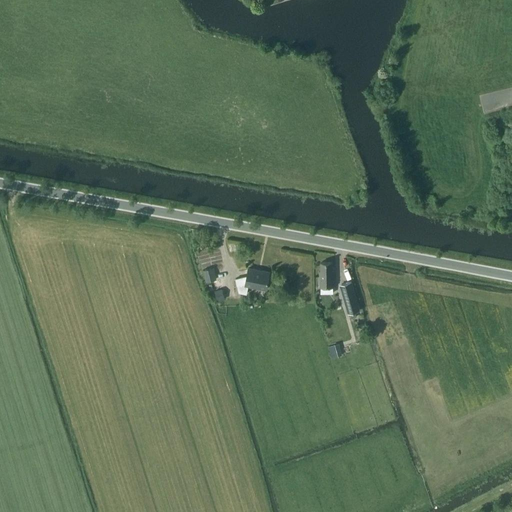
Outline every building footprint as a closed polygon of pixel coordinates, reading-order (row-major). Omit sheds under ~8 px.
[(335,285),(334,269),(333,269),(332,261),(321,261),(322,270),(320,270),(321,285),(335,285)] [(216,278),(213,267),(203,269),(206,281),(216,278)] [(235,278),(239,292),(246,293),(248,285),(266,289),(270,272),(248,268),(246,276),(236,279),(236,278),(235,278)] [(344,300),(345,300),(348,313),(359,310),(355,297),(356,297),(351,281),(339,284),(344,300)] [(225,299),(222,289),(215,291),(217,301),(225,299)] [(331,357),(339,355),(336,344),(328,346),(331,357)]
